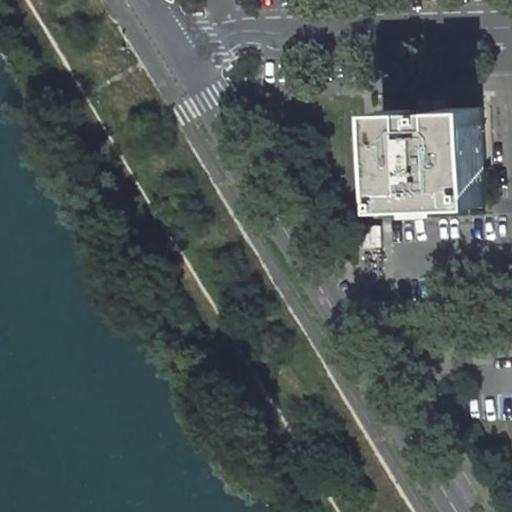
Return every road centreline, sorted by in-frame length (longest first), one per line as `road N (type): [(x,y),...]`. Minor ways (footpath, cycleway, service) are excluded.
road 1 (unclassified): [(170,39),(457,511)]
road 2 (residential): [(170,39),(511,27)]
